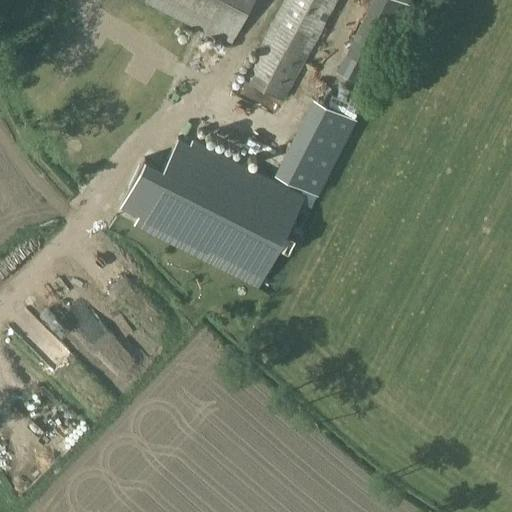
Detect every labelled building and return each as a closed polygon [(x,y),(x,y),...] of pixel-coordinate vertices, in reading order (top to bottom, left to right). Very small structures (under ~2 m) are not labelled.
[(141,0),(229,46),(253,0),(141,0)] [(255,56),(250,64),(243,78),(283,99),(335,0),(283,0),(255,54),(255,56)] [(311,186),(344,115),(315,102),(282,173),(311,186)] [(265,123),(256,138),(271,148),(281,133),(265,123)] [(162,167),(144,158),(119,205),(138,215),(135,219),(260,282),(277,248),(289,254),(298,236),(286,230),(304,196),(236,161),(191,139),(189,143),(177,137),(162,167)] [(91,184),(106,181),(102,164),(87,168),(91,184)] [(229,268),(211,277),(217,288),(235,279),(229,268)] [(214,295),(221,304),(239,290),(231,281),(214,295)]
